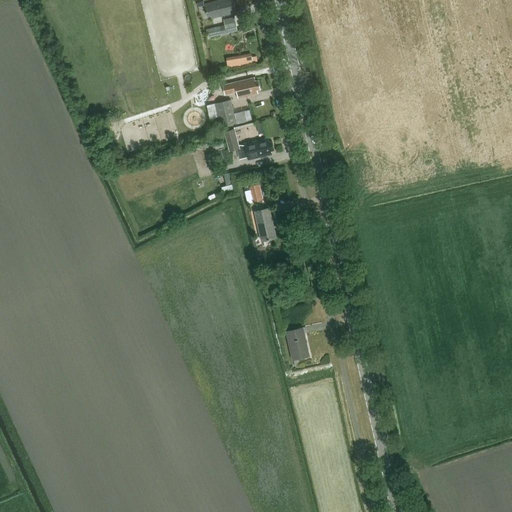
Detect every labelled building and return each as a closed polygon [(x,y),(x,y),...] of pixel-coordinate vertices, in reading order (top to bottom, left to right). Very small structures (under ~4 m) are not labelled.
[(211,19),(236,13),(233,0),(223,0),(204,5),(207,17),(211,16),(211,19)] [(208,38),(237,32),(235,23),(207,29),(208,38)] [(252,56),(227,60),(228,67),(253,63),(252,56)] [(255,78),(223,85),(225,95),(237,92),(238,98),(258,93),(257,90),(260,89),(258,81),(255,81),(255,78)] [(232,100),(218,103),(215,103),(221,127),(237,123),(232,100)] [(255,107),(240,112),(243,123),(258,118),(255,107)] [(229,152),(239,150),(234,129),(224,132),(229,152)] [(192,134),(181,138),(183,145),(194,141),(192,134)] [(271,151),(274,150),(272,141),(269,142),(268,139),(244,144),(248,160),(272,155),(271,151)] [(211,143),(214,150),(223,147),(221,140),(211,143)] [(224,148),(217,150),(220,163),(228,161),(224,148)] [(259,184),(249,186),(250,191),(253,202),(263,200),(259,184)] [(262,242),(276,239),(269,208),(255,212),(262,242)] [(293,360),(309,356),(303,328),(287,331),(293,360)]
